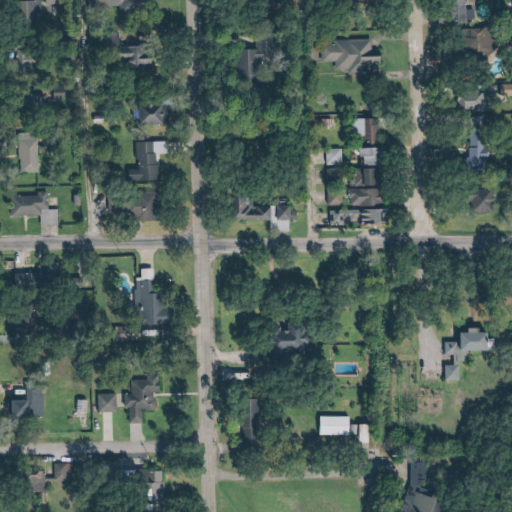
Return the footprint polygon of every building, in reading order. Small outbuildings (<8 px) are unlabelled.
[(150,0),(91,0),(92,10),(124,9),(124,14),(151,13),(150,0)] [(45,1),(27,1),(27,23),(45,22),(45,1)] [(479,21),(478,10),(445,11),(445,22),(479,21)] [(473,28),(475,56),(505,54),(504,42),(497,43),(496,27),(473,28)] [(259,51),(245,50),(244,80),(267,81),(268,61),(274,61),(275,37),(259,36),(259,51)] [(325,62),(339,62),(339,70),(352,70),(352,75),(377,74),(376,63),(388,63),(387,50),(375,51),(375,39),(324,41),(325,62)] [(135,59),(135,72),(155,71),(155,46),(127,46),(127,59),(135,59)] [(39,48),(20,49),(21,71),(40,70),(39,48)] [(70,87),(58,87),(58,100),(69,100),(70,87)] [(47,94),(32,95),(32,110),(48,110),(47,94)] [(143,104),(142,124),(170,125),(171,105),(143,104)] [(383,119),(356,119),(356,136),(369,136),(369,145),(383,145),(383,119)] [(492,133),(473,132),(472,166),(491,167),(492,133)] [(22,134),(23,172),(43,172),(42,133),(22,134)] [(133,182),(162,181),(161,154),(170,154),(170,142),(138,143),(139,169),(133,170),(133,182)] [(366,147),(366,165),(393,166),(394,148),(366,147)] [(329,165),(346,165),(345,149),(328,149),(329,165)] [(329,183),(341,184),(342,169),(330,169),(329,183)] [(386,206),(386,189),(354,189),(354,206),(386,206)] [(498,213),(497,189),(479,190),(480,214),(498,213)] [(15,197),(15,216),(45,216),(45,226),(62,225),(62,209),(52,209),(52,191),(42,192),(42,196),(15,197)] [(329,205),(346,205),(346,191),(330,191),(329,205)] [(161,218),(161,195),(112,194),(112,217),(161,218)] [(254,207),(254,194),(238,194),(238,221),(273,220),(273,206),(254,207)] [(280,220),(297,220),(298,205),(281,205),(280,220)] [(334,211),(334,225),(389,224),(389,209),(334,211)] [(51,273),(20,273),(20,290),(59,290),(58,266),(51,266),(51,273)] [(171,325),(171,307),(165,307),(165,294),(156,294),(156,269),(144,269),(144,278),(137,278),(137,306),(147,306),(147,324),(171,325)] [(22,318),(21,336),(45,337),(46,319),(22,318)] [(308,353),(307,344),(312,344),(311,321),(292,322),(292,331),(276,331),(276,358),(289,358),(289,353),(308,353)] [(496,351),(496,333),(462,333),(462,342),(449,342),(449,355),(457,355),(458,362),(473,362),(472,351),(496,351)] [(464,381),(464,365),(449,366),(449,381),(464,381)] [(133,424),(147,424),(146,411),(159,411),(158,393),(164,393),(164,374),(150,375),(150,379),(134,380),(134,395),(127,395),(127,408),(133,408),(133,424)] [(30,401),(19,401),(19,418),(48,417),(47,383),(29,383),(30,401)] [(101,393),(102,413),(121,412),(120,393),(101,393)] [(324,435),(354,436),(355,417),(325,416),(324,435)] [(374,443),(373,425),(364,425),(365,443),(374,443)] [(409,511),(446,511),(448,509),(448,500),(425,493),(425,492),(429,477),(430,461),(414,461),(413,481),(409,494),(409,511)] [(76,463),(56,463),(57,481),(77,480),(76,463)] [(169,504),(168,471),(153,472),(154,504),(169,504)] [(46,472),(36,474),(37,484),(48,482),(46,472)]
